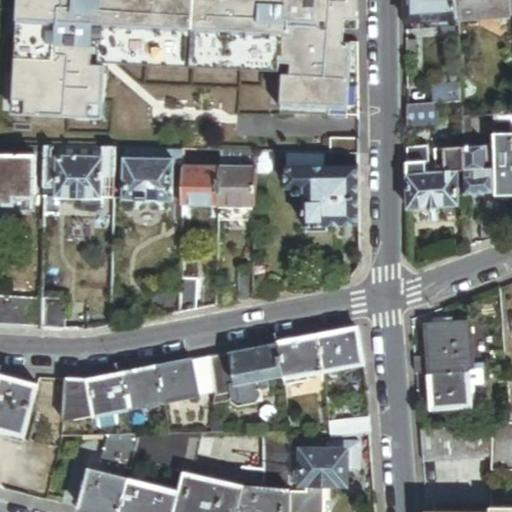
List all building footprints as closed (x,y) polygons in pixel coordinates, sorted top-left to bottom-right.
[(356,26),(355,0),(16,0),(12,112),(100,117),(103,61),(278,69),(278,61),(290,61),(290,73),(282,73),(280,111),(358,114),(357,42),(342,41),(343,26),(356,26)] [(407,0),(407,20),(458,17),(457,0),(407,0)] [(511,0),(457,0),(458,17),(511,14),(511,0)] [(441,102),(434,103),(409,104),(409,125),(442,123),(441,102)] [(511,114),(493,116),(494,129),(494,132),(511,131),(511,114)] [(494,129),(493,116),(462,116),(463,131),(470,130),(494,129)] [(511,194),(511,131),(494,132),(494,145),(496,191),(496,195),(511,194)] [(359,153),(359,138),(331,137),(330,152),(359,153)] [(419,145),(409,146),(409,161),(420,160),(419,145)] [(463,147),(464,171),(465,195),(496,191),(494,145),(470,147),(463,147)] [(114,172),(114,148),(103,147),(103,157),(88,157),(88,153),(81,153),(81,157),(63,156),(63,146),(47,146),(46,196),(80,197),(80,205),(101,206),(102,176),(114,176),(114,172)] [(458,171),(464,171),(463,147),(463,146),(434,147),(435,170),(457,169),(457,171),(458,171)] [(114,148),(114,172),(118,172),(118,197),(124,197),(172,198),(172,194),(182,194),(182,167),(183,149),(165,149),(162,149),(121,148),(114,148)] [(0,200),(15,201),(15,196),(36,196),(37,156),(0,155),(0,200)] [(420,160),(409,161),(409,172),(430,171),(429,160),(420,160)] [(219,167),(182,167),(182,194),(182,205),(218,205),(219,167)] [(219,167),(218,205),(254,206),(255,167),(219,167)] [(360,227),(359,167),(288,167),(288,188),(296,188),(296,195),(304,196),(304,227),(306,227),(325,226),(325,227),(329,227),(360,227)] [(409,172),(410,208),(460,205),(458,171),(457,171),(457,169),(435,170),(430,171),(409,172)] [(218,205),(218,214),(254,214),(254,206),(218,205)] [(483,242),(498,236),(497,212),(482,213),(483,242)] [(467,248),(466,236),(466,233),(456,234),(454,241),(457,251),(467,248)] [(253,297),(253,269),(243,269),(240,273),(239,300),(253,297)] [(180,277),(181,290),(180,311),(181,311),(196,308),(197,278),(180,277)] [(180,311),(181,290),(152,290),(151,317),(180,311)] [(0,325),(24,327),(26,298),(0,296),(0,325)] [(42,328),(43,299),(26,298),(24,327),(41,328),(42,328)] [(60,299),(43,299),(42,328),(64,329),(65,305),(60,299)] [(468,371),(473,370),(470,323),(457,323),(434,325),(428,326),(431,373),(468,371)] [(356,329),(317,337),(324,371),(363,364),(356,329)] [(324,371),(317,337),(279,345),(285,376),(285,378),(308,374),(324,371)] [(285,376),(279,345),(231,354),(237,385),(259,381),(267,379),(285,376)] [(211,357),(215,392),(214,399),(238,395),(237,385),(231,354),(211,357)] [(211,357),(192,361),(199,395),(215,392),(211,357)] [(192,361),(157,368),(164,402),(199,395),(192,361)] [(164,402),(157,368),(123,375),(130,409),(164,402)] [(468,371),(431,373),(434,409),(472,405),(468,371)] [(285,378),(287,386),(309,382),(308,374),(285,378)] [(130,409),(123,375),(89,382),(97,416),(130,409)] [(39,386),(2,376),(0,385),(0,437),(23,444),(39,386)] [(267,379),(259,381),(261,393),(269,391),(267,379)] [(89,382),(66,380),(63,422),(97,416),(89,382)] [(261,393),(259,381),(237,385),(238,395),(240,408),(263,404),(261,393)] [(370,434),(368,418),(329,422),(331,439),(370,434)] [(511,422),(510,423),(493,424),(492,456),(492,471),(511,471),(511,422)] [(211,434),(225,434),(224,424),(212,424),(211,434)] [(492,456),(493,424),(477,425),(479,457),(492,456)] [(477,425),(463,426),(465,458),(479,457),(477,425)] [(463,426),(449,428),(451,459),(465,458),(463,426)] [(449,428),(434,429),(437,460),(451,459),(449,428)] [(437,460),(434,429),(420,430),(423,461),(437,460)] [(292,432),(264,433),(265,490),(292,491),(291,483),(291,453),(291,442),(292,432)] [(192,478),(204,434),(195,434),(184,475),(192,478)] [(133,462),(139,436),(136,436),(107,436),(100,463),(130,471),(133,462)] [(346,451),(346,460),(353,460),(353,469),(346,469),(346,472),(358,471),(358,444),(332,443),(332,451),(346,451)] [(346,469),(346,460),(346,451),(332,451),(302,451),(301,454),(301,483),(326,484),(346,484),(346,472),(346,469)] [(291,453),(291,483),(301,483),(301,454),(291,453)] [(86,511),(120,511),(128,480),(90,471),(80,511),(86,511)] [(174,511),(229,511),(235,487),(192,478),(184,475),(179,494),(174,511)] [(120,511),(174,511),(179,494),(128,480),(120,511)] [(311,497),(311,511),(326,511),(326,484),(301,483),(291,483),(292,491),(292,497),(311,497)] [(229,511),(239,511),(245,489),(235,487),(229,511)] [(291,511),(292,497),(292,491),(265,490),(245,489),(239,511),(291,511)] [(311,511),(311,497),(292,497),(291,511),(311,511)]
